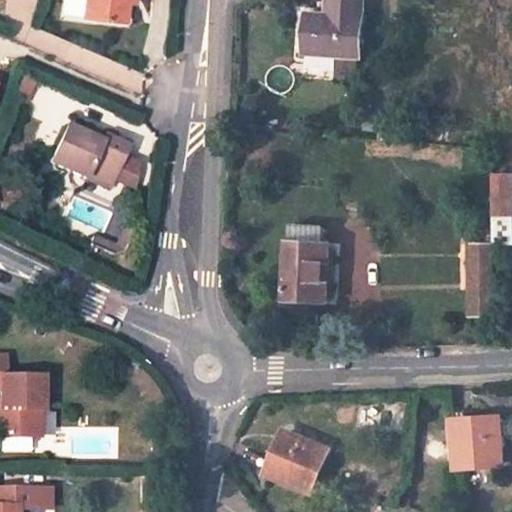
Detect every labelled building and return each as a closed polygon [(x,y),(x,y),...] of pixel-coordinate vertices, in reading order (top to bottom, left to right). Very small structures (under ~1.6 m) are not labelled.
[(126,0),(86,0),(85,8),(123,15),(126,0)] [(307,14),(304,54),(360,58),(363,1),(346,0),(324,0),(324,15),(307,14)] [(23,75),(15,97),(29,102),(37,80),(23,75)] [(441,128),(421,127),(421,143),(440,144),(441,128)] [(100,148),(84,139),(62,128),(44,163),(103,196),(109,186),(121,162),(126,152),(105,140),(100,148)] [(84,139),(100,148),(105,140),(88,131),(84,139)] [(135,169),(121,162),(109,186),(129,196),(135,169)] [(493,215),(511,215),(511,175),(493,175),(493,215)] [(287,240),(283,298),(319,301),(322,242),(322,230),(318,227),(295,226),(290,228),(289,240),(287,240)] [(103,252),(81,241),(77,250),(98,261),(111,258),(121,240),(112,235),(103,252)] [(327,301),(330,243),(322,242),(319,301),(327,301)] [(492,245),(468,245),(467,316),(492,315),(492,245)] [(3,356),(0,356),(0,435),(31,436),(31,409),(41,410),(41,376),(4,376),(3,356)] [(41,436),(41,410),(31,409),(31,436),(41,436)] [(496,420),(453,423),(456,467),(499,465),(496,420)] [(326,451),(285,432),(266,474),(308,492),(326,451)] [(154,435),(155,452),(168,452),(167,434),(154,435)] [(0,511),(36,511),(36,509),(49,509),(49,488),(0,488),(0,511)]
